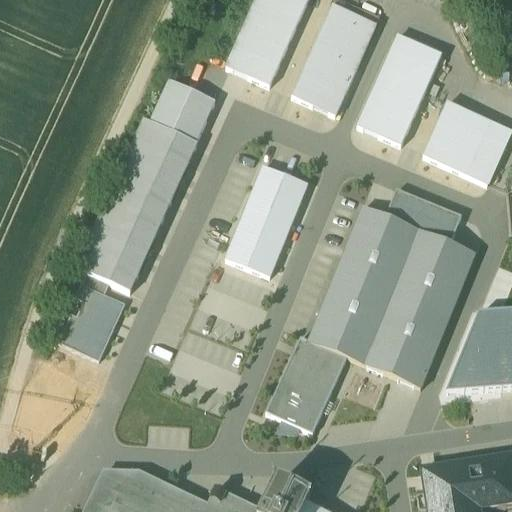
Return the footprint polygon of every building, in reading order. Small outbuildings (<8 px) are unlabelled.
[(307,0),(256,0),(225,71),(268,90),(309,0),(307,0)] [(376,29),(331,10),(292,101),(336,120),(376,29)] [(440,59),(397,40),(357,131),(400,150),(440,59)] [(149,128),(195,149),(215,106),(169,85),(149,128)] [(509,134),(447,106),(422,159),(485,187),(509,134)] [(141,125),(75,273),(85,278),(108,288),(128,297),(195,149),(149,128),(141,125)] [(306,189),(262,171),(224,263),(269,281),(306,189)] [(394,197),(385,221),(448,247),(458,223),(394,197)] [(362,212),(307,347),(346,362),(419,393),(475,258),(448,247),(385,221),(362,212)] [(108,288),(85,278),(80,288),(103,298),(108,288)] [(103,298),(80,288),(73,302),(82,305),(75,320),(71,318),(59,345),(99,363),(124,308),(103,298)] [(511,390),(511,320),(511,313),(478,316),(446,396),(511,390)] [(300,345),(266,417),(313,436),(346,362),(307,347),(300,345)] [(511,460),(421,473),(426,511),(477,511),(511,506),(511,460)] [(243,511),(246,506),(224,495),(224,496),(219,506),(209,501),(206,500),(203,506),(136,474),(103,473),(84,511),(243,511)] [(262,511),(301,511),(304,506),(307,507),(310,503),(274,486),(262,511)] [(224,496),(214,491),(209,501),(219,506),(224,496)]
